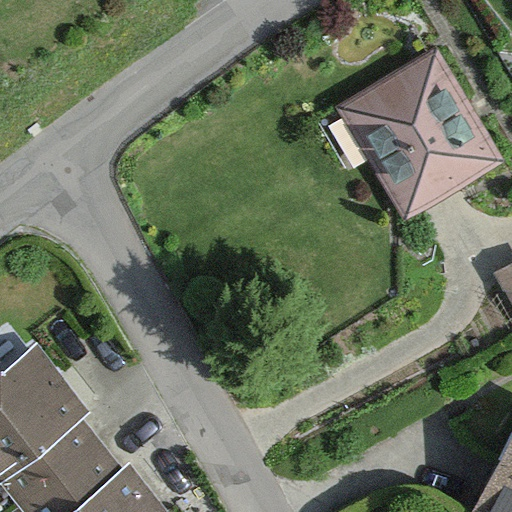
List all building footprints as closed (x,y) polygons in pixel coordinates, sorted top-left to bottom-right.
[(442,19),(335,78),(404,202),(511,143),(442,19)] [(511,306),(511,255),(493,264),(511,306)] [(44,323),(0,351),(0,466),(85,407),(95,402),(44,323)] [(511,511),(511,405),(458,506),(468,511),(511,511)] [(85,407),(0,466),(32,511),(40,511),(120,457),(85,407)] [(40,511),(184,511),(138,445),(120,457),(40,511)]
